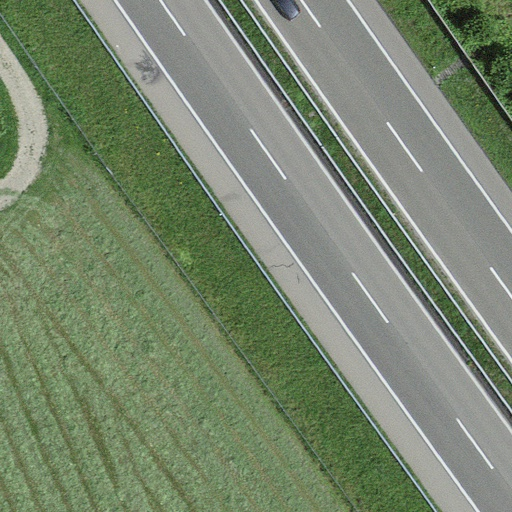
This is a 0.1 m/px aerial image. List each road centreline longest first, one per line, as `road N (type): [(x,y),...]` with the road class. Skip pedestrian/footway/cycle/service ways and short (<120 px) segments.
road 1 (motorway): [(161,0),(511,493)]
road 2 (motorway): [(511,296),(301,0)]
road 3 (track): [(0,12),(77,123),(18,172),(0,177)]
